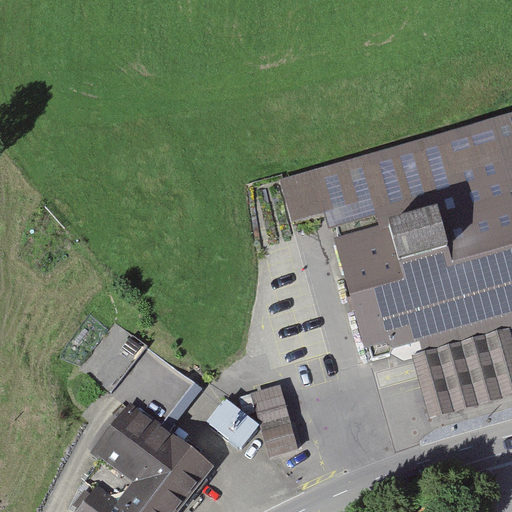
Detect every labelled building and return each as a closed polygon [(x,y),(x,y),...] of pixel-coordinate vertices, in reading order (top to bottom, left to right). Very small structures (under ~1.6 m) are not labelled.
[(511,118),(281,182),(293,226),(325,219),(329,236),(378,223),(380,233),(334,245),(366,355),(387,349),(395,355),(420,348),(423,358),(510,333),(511,332),(511,118)] [(111,397),(148,349),(116,323),(79,370),(111,397)] [(511,341),(510,333),(423,358),(413,361),(431,426),(511,403),(511,341)] [(281,389),(252,398),(261,430),(269,461),(298,454),(281,389)] [(183,511),(215,473),(131,405),(91,456),(102,465),(84,486),(96,495),(82,511),(183,511)] [(261,430),(227,405),(209,429),(242,454),(261,430)]
